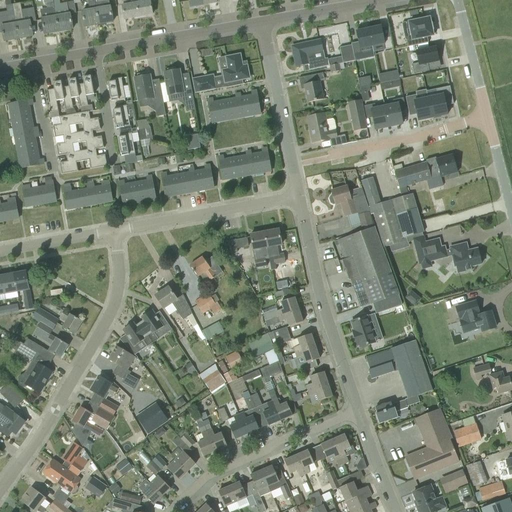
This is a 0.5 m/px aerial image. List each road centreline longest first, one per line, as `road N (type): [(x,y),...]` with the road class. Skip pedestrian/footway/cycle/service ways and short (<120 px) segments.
road 1 (residential): [(0,490),(113,300),(116,230)]
road 2 (residential): [(359,412),(314,277),(299,196)]
road 3 (residential): [(171,511),(207,476),(359,412)]
road 4 (residential): [(292,162),(486,116)]
road 5 (residential): [(116,230),(299,196)]
road 6 (tertiary): [(96,51),(262,21)]
road 7 (residential): [(292,162),(262,21)]
road 8 (tertiary): [(262,21),(382,0)]
